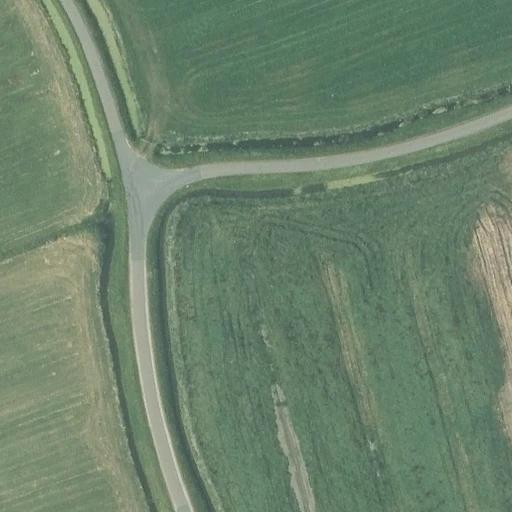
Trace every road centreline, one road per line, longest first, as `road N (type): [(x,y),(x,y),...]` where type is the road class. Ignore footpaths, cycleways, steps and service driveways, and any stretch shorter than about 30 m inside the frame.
road 1 (unclassified): [(131,180),(347,161),(511,112)]
road 2 (unclassified): [(181,511),(145,370),(131,180)]
road 3 (unclassified): [(131,180),(98,72),(64,0)]
road 4 (track): [(163,117),(131,180),(71,206)]
